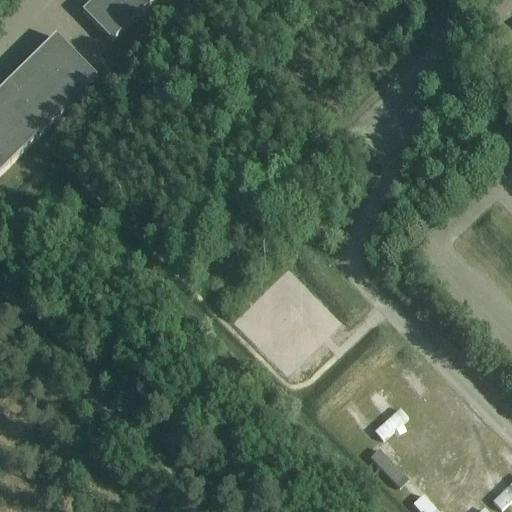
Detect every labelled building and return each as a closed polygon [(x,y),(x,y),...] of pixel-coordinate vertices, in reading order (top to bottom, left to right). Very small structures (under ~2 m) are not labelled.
[(99,0),(84,15),(113,46),(159,0),(99,0)] [(58,40),(0,96),(0,179),(99,82),(58,40)] [(396,374),(419,400),(429,392),(406,365),(396,374)] [(367,399),(392,433),(403,424),(378,390),(367,399)] [(368,441),(378,434),(350,398),(340,406),(368,441)] [(444,452),(459,439),(454,433),(439,445),(444,452)] [(368,450),(383,470),(393,462),(378,442),(368,450)] [(511,472),(511,453),(502,444),(493,453),(511,472)] [(510,511),(511,511),(511,490),(491,467),(479,477),(510,511)] [(406,473),(396,483),(422,510),(432,501),(406,473)] [(480,511),(470,497),(459,505),(464,511),(480,511)]
